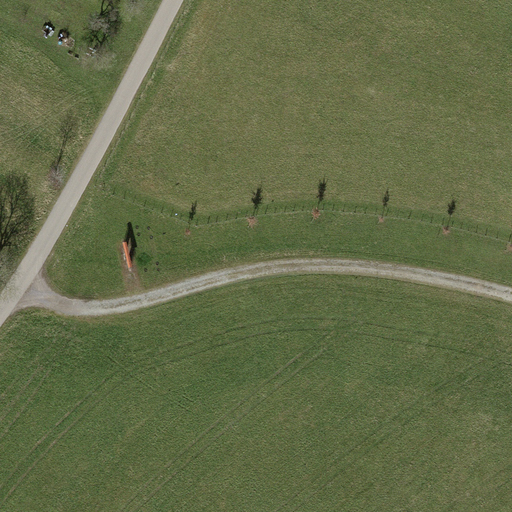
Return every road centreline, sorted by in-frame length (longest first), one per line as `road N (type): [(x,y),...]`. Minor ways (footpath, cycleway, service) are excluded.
road 1 (track): [(0,295),(51,306),(244,255),(320,250),(511,298)]
road 2 (track): [(0,293),(117,112),(170,0)]
